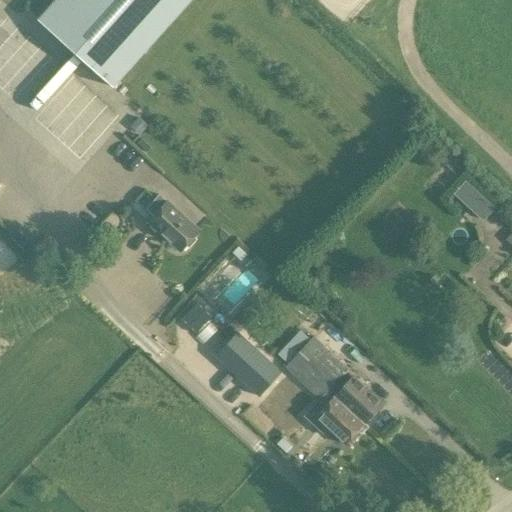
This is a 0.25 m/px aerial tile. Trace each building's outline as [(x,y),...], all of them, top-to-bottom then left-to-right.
[(113,88),(191,0),(54,0),(37,19),(113,88)] [(14,15),(0,28),(0,70),(18,89),(53,56),(14,15)] [(39,117),(92,165),(131,122),(109,102),(114,96),(84,69),(39,117)] [(137,120),(131,126),(139,134),(147,126),(139,118),(137,120)] [(474,190),(462,202),(482,220),(494,208),(474,190)] [(159,195),(146,209),(153,216),(147,223),(179,252),(198,231),(159,195)] [(253,262),(222,291),(234,303),(265,275),(253,262)] [(272,302),(297,324),(308,312),(284,289),(272,302)] [(317,400),(326,390),(344,371),(347,369),(313,337),(310,339),(300,331),(278,354),(288,364),(284,368),(317,400)] [(280,371),(237,332),(214,357),(257,396),(280,371)] [(344,371),(326,390),(334,397),(363,425),(381,405),(352,377),(344,371)] [(290,377),(260,408),(288,434),(318,403),(290,377)] [(363,425),(334,397),(315,418),(311,422),(322,433),(326,428),(344,445),(363,425)] [(286,453),(292,447),(283,438),(277,445),(286,453)]
